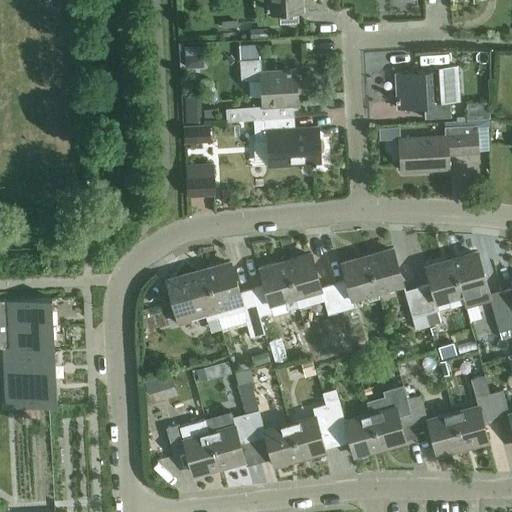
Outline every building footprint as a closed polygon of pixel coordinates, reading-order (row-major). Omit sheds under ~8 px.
[(266,0),(267,14),(279,13),(280,24),(298,23),(298,12),(303,12),(302,0),(266,0)] [(262,106),(225,108),(226,120),(293,116),(293,105),(298,104),(296,69),(261,71),(260,58),(259,44),(239,45),(240,60),(241,80),(260,78),(262,106)] [(424,117),(451,115),(450,99),(459,99),(457,65),(431,66),(432,70),(395,72),(397,107),(423,106),(424,117)] [(471,89),(470,105),(492,106),(493,90),(471,89)] [(293,116),(226,120),(226,121),(254,119),(255,140),(257,165),(268,164),(268,165),(284,164),(321,162),(318,126),(294,128),(293,116)] [(399,137),(401,170),(448,167),(447,154),(478,153),(477,128),(488,127),(488,119),(446,122),(446,135),(399,137)] [(209,143),(208,125),(184,127),(185,144),(209,143)] [(211,163),(186,164),(187,175),(186,175),(187,195),(214,194),(213,174),(212,174),(211,163)] [(366,258),(375,291),(403,283),(393,250),(366,258)] [(451,261),(460,294),(486,286),(477,253),(451,261)] [(340,311),(332,284),(321,287),(311,255),(285,263),(298,307),(323,300),(327,315),(340,311)] [(351,298),(375,291),(366,258),(341,265),(346,280),(332,284),(340,311),(354,307),(351,298)] [(429,283),(416,287),(424,313),(438,309),(435,301),(460,294),(451,261),(425,269),(429,283)] [(287,310),(298,307),(285,263),(259,271),(263,285),(251,288),(263,333),(264,333),(259,316),(272,312),(269,304),(284,299),(287,310)] [(231,264),(204,271),(217,316),(221,329),(246,322),(250,337),(263,333),(251,288),(239,292),(231,264)] [(179,278),(166,282),(168,287),(170,297),(178,323),(191,319),(191,318),(205,314),(207,319),(217,316),(204,271),(179,278)] [(415,329),(427,326),(416,287),(404,290),(415,329)] [(511,287),(501,291),(511,328),(511,327),(511,287)] [(501,291),(489,295),(491,304),(500,331),(511,328),(501,291)] [(0,511),(0,347),(3,347),(6,407),(57,404),(51,298),(6,300),(0,300),(0,511)] [(284,326),(271,327),(273,348),(287,347),(284,326)] [(234,373),(237,381),(252,377),(250,368),(234,373)] [(495,420),(488,393),(483,375),(470,379),(477,405),(451,412),(460,445),(487,438),(483,423),(495,420)] [(392,407),(369,414),(378,447),(416,436),(413,425),(405,398),(402,386),(388,390),(392,407)] [(378,447),(369,414),(344,420),(335,389),(322,392),(325,404),(336,445),(349,442),(353,454),(378,447)] [(511,413),(508,415),(501,390),(488,393),(495,420),(508,416),(511,429),(511,413)] [(460,445),(451,412),(426,419),(420,394),(405,398),(413,425),(426,421),(435,452),(460,445)] [(324,448),(336,445),(325,404),(312,408),(314,415),(288,422),(298,455),(324,448)] [(298,455),(288,422),(264,429),(258,409),(244,413),(252,441),(265,437),(272,463),(298,455)] [(230,411),(204,419),(217,465),(243,457),(240,444),(252,441),(244,413),(232,417),(230,411)] [(192,472),(217,465),(204,419),(179,425),(178,423),(165,427),(173,454),(186,451),(192,472)]
